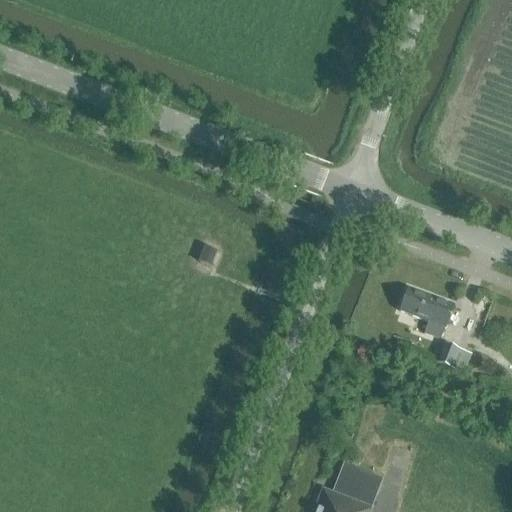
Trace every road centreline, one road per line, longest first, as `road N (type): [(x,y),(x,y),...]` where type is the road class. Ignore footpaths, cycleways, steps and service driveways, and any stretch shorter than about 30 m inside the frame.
road 1 (tertiary): [(352,190),(0,57)]
road 2 (unclassified): [(229,511),(352,190)]
road 3 (unclassified): [(352,190),(425,0)]
road 4 (tertiary): [(511,250),(352,190)]
